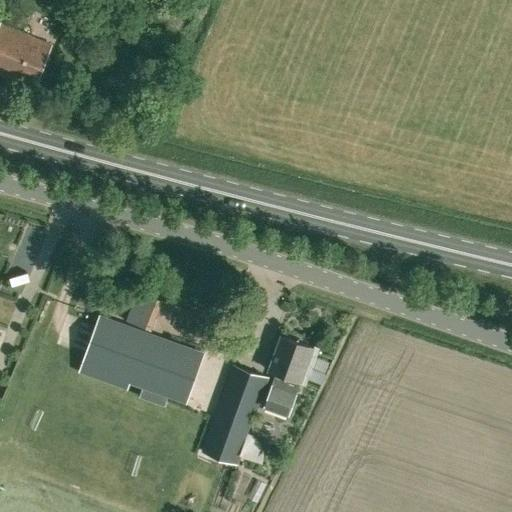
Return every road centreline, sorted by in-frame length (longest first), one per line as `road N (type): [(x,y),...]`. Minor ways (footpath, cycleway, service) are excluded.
road 1 (unclassified): [(511,345),(0,180)]
road 2 (primary): [(511,261),(0,131)]
